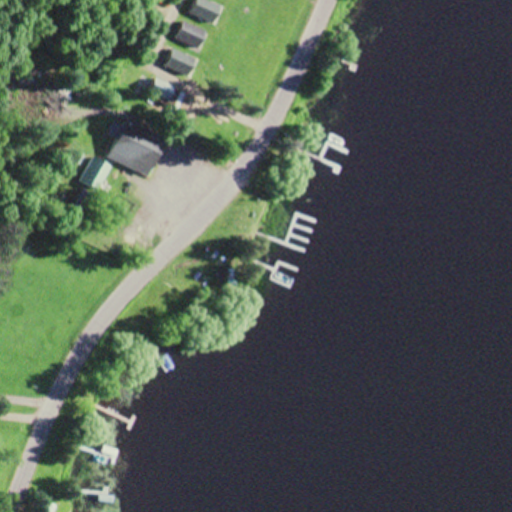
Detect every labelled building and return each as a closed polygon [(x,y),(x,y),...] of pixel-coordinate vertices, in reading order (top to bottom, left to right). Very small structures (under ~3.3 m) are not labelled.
[(194,0),(207,0),(220,6),(212,23),(189,12),(194,0)] [(183,21),(204,30),(197,47),(176,38),(183,21)] [(174,48),(194,58),(186,74),(166,65),(174,48)] [(148,92),(156,78),(180,90),(173,105),(148,92)] [(111,132),(117,118),(163,139),(148,175),(108,156),(117,135),(111,132)] [(81,179),(95,157),(110,167),(96,189),(81,179)] [(72,214),(84,219),(93,198),(81,193),(72,214)]
